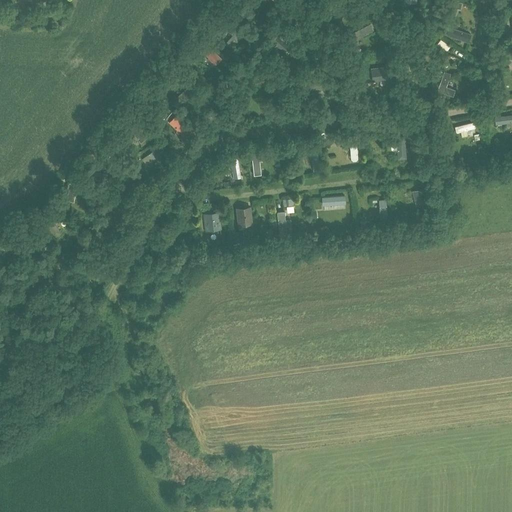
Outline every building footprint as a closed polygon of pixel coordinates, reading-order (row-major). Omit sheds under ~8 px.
[(326,16),(339,0),(338,0),(329,0),(320,11),(326,16)] [(357,19),(360,22),(365,17),(362,14),(357,19)] [(233,24),(227,31),(232,35),(225,43),(231,49),(245,34),(233,24)] [(358,47),(379,40),(375,27),(354,34),(358,47)] [(449,28),(446,36),(468,42),(470,35),(449,28)] [(270,42),(283,52),(291,43),(278,33),(270,42)] [(213,46),(217,50),(221,45),(217,41),(213,46)] [(205,43),(199,49),(214,65),(221,58),(205,43)] [(499,64),(511,63),(511,52),(498,53),(499,64)] [(370,68),(372,82),(393,79),(390,59),(383,60),(384,66),(370,68)] [(264,83),(266,88),(273,86),(268,68),(260,70),(262,77),(251,81),(253,86),(264,83)] [(437,90),(453,96),(455,89),(446,86),(451,73),(444,71),(437,90)] [(308,79),(310,90),(326,87),(324,76),(308,79)] [(176,97),(180,102),(185,97),(188,100),(192,96),(190,93),(196,87),(192,82),(176,97)] [(164,93),(160,96),(165,102),(169,99),(164,93)] [(511,115),(496,117),(497,125),(511,123),(511,115)] [(172,123),(184,135),(190,129),(179,117),(172,123)] [(126,123),(140,143),(147,138),(132,119),(126,123)] [(461,135),(479,129),(477,123),(459,129),(461,135)] [(397,144),(398,159),(406,158),(405,136),(385,137),(386,145),(397,144)] [(328,138),(323,142),(327,147),(332,143),(328,138)] [(141,159),(146,165),(156,158),(161,164),(168,159),(158,146),(141,159)] [(251,150),(254,175),(260,174),(258,150),(251,150)] [(317,153),(305,155),(307,168),(313,167),(313,171),(320,170),(317,153)] [(231,159),(234,179),(241,178),(237,158),(231,159)] [(116,175),(93,172),(91,179),(109,182),(108,187),(114,188),(116,175)] [(412,191),(418,213),(432,209),(427,188),(412,191)] [(114,195),(111,206),(128,212),(132,201),(114,195)] [(344,196),(322,197),(323,205),(345,203),(344,196)] [(389,201),(381,202),(383,216),(392,215),(389,201)] [(236,208),(238,226),(253,224),(251,206),(236,208)] [(43,219),(54,237),(61,233),(55,222),(65,217),(60,209),(43,219)] [(278,212),(280,237),(287,236),(286,227),(292,227),(291,219),(286,220),(285,211),(278,212)] [(203,214),(205,231),(222,230),(220,212),(203,214)] [(177,235),(183,225),(177,222),(176,224),(173,222),(171,225),(169,223),(159,238),(166,242),(172,232),(177,235)] [(37,239),(43,250),(49,246),(39,229),(24,237),(28,244),(37,239)] [(268,238),(273,233),(270,230),(265,234),(268,238)] [(82,270),(90,277),(97,268),(89,261),(82,270)] [(28,279),(44,292),(53,281),(37,268),(28,279)]
